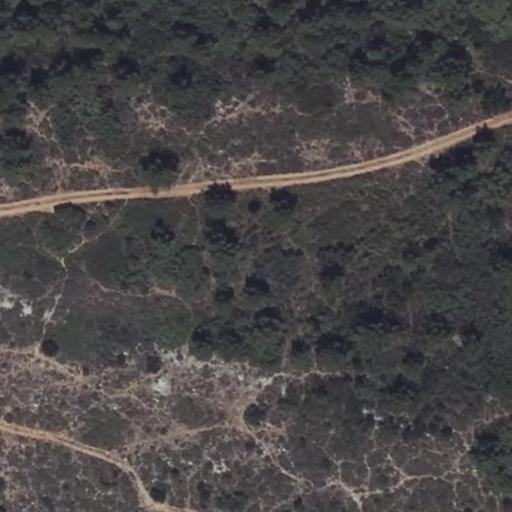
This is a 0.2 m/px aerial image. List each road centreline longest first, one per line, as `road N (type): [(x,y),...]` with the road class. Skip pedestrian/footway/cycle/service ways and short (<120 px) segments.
road 1 (track): [(511,116),(386,165),(0,208)]
road 2 (track): [(196,511),(156,508),(110,458),(0,422)]
